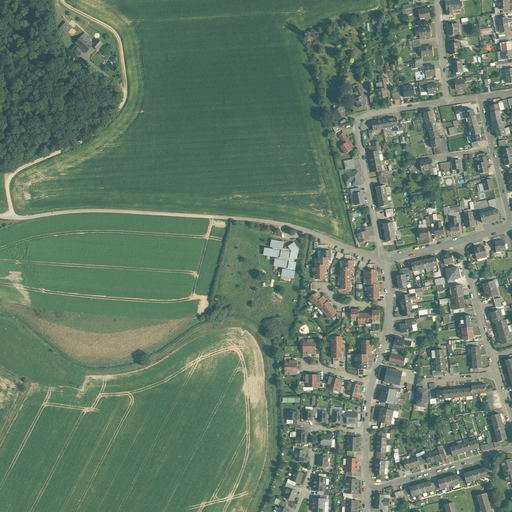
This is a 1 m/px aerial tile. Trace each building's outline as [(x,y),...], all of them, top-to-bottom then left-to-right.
[(460,0),(446,1),(446,11),(447,15),(449,15),(450,15),(453,15),(452,10),(461,10),(460,0)] [(504,0),(499,1),(499,10),(508,9),(508,0),(504,0)] [(428,9),(418,11),(420,19),(426,18),(426,20),(431,19),(428,9)] [(507,18),(498,19),(498,17),(493,18),(494,27),(499,26),(508,25),(507,18)] [(457,24),(447,25),(448,34),(458,33),(457,24)] [(508,25),(499,26),(500,33),(505,32),(510,32),(508,25)] [(430,28),(419,29),(420,39),(431,38),(430,28)] [(85,33),(77,42),(87,52),(96,43),(85,33)] [(459,43),(449,44),(451,55),(460,54),(459,48),(460,48),(459,43)] [(507,44),(502,45),(503,51),(511,49),(511,43),(507,44)] [(432,47),(421,48),(422,57),(433,56),(432,47)] [(511,49),(503,51),(504,59),(511,58),(511,49)] [(461,61),(452,62),(452,69),(453,69),(454,73),(463,72),(462,66),(461,61)] [(434,66),(428,66),(423,66),(423,67),(420,68),(421,72),(423,72),(424,76),(435,74),(434,66)] [(385,79),(384,76),(379,77),(379,80),(380,83),(377,84),(379,89),(378,90),(379,98),(387,97),(387,93),(388,93),(385,82),(387,82),(387,78),(385,79)] [(464,80),(455,82),(456,90),(465,89),(464,80)] [(428,85),(427,85),(428,92),(428,94),(434,93),(438,92),(437,84),(428,85)] [(403,87),(404,93),(404,98),(415,96),(414,85),(403,87)] [(366,100),(360,87),(355,89),(356,92),(357,92),(360,97),(355,99),(358,107),(366,104),(364,101),(366,100)] [(342,107),(337,99),(333,102),(335,105),(336,104),(339,109),(342,107)] [(498,104),(489,106),(491,113),(499,111),(500,110),(498,104)] [(339,109),(334,112),(339,119),(346,115),(344,112),(345,112),(342,107),(339,109)] [(473,109),(464,112),(466,118),(467,118),(475,116),(473,109)] [(432,111),(423,113),(424,115),(424,117),(421,118),(422,122),(422,123),(426,122),(426,124),(427,123),(435,121),(432,111)] [(491,113),(490,113),(492,122),(501,120),(499,111),(491,113)] [(475,116),(467,118),(469,127),(478,125),(476,116),(475,116)] [(392,119),(382,120),(383,128),(389,127),(389,128),(395,127),(395,126),(398,125),(397,118),(396,118),(396,119),(392,119)] [(382,120),(372,122),(374,131),(378,130),(378,129),(383,128),(382,120)] [(501,120),(492,122),(495,131),(503,129),(501,120)] [(435,121),(427,123),(429,132),(438,130),(436,121),(435,121)] [(478,125),(469,127),(471,136),(479,134),(480,134),(478,125)] [(503,129),(495,131),(497,137),(506,135),(505,128),(503,129)] [(438,130),(429,132),(432,141),(440,139),(438,130)] [(348,141),(343,134),(339,136),(341,139),(342,138),(345,143),(348,141)] [(471,136),(470,136),(472,143),(472,144),(478,143),(481,142),(480,141),(481,140),(479,134),(471,136)] [(440,139),(430,142),(432,148),(434,148),(434,151),(442,149),(441,146),(440,139)] [(345,143),(341,146),(346,154),(352,150),(350,147),(352,146),(348,141),(345,143)] [(511,152),(511,148),(502,150),(505,165),(511,163),(511,152)] [(378,151),(370,153),(372,163),(379,161),(378,155),(379,155),(378,151)] [(485,157),(480,158),(481,163),(477,164),(479,174),(488,171),(486,165),(488,165),(486,156),(485,157)] [(433,169),(431,159),(420,161),(421,171),(428,170),(428,175),(434,175),(433,169)] [(460,160),(451,161),(453,170),(457,169),(457,173),(462,172),(462,167),(461,167),(460,160)] [(379,161),(372,163),(373,172),(382,171),(381,167),(380,167),(380,166),(379,161)] [(352,172),(345,174),(346,180),(351,179),(352,186),(361,184),(358,171),(352,172)] [(491,179),(483,181),(485,190),(494,188),(491,179)] [(386,186),(376,188),(378,196),(387,194),(386,186)] [(360,193),(354,195),(355,204),(364,203),(362,193),(360,193)] [(387,194),(378,196),(380,207),(389,205),(387,194)] [(494,199),(488,201),(489,206),(491,211),(497,209),(494,199)] [(488,201),(474,204),(475,209),(475,210),(487,207),(486,206),(489,206),(488,201)] [(491,211),(480,215),(483,223),(500,218),(498,209),(497,209),(491,211)] [(472,212),(463,214),(465,221),(466,227),(475,226),(472,212)] [(393,222),(383,224),(385,233),(395,231),(393,222)] [(441,222),(436,222),(437,227),(434,228),(435,235),(444,234),(443,226),(441,227),(441,222)] [(452,224),(450,224),(451,232),(460,230),(459,223),(457,223),(452,224)] [(371,236),(368,227),(362,229),(363,232),(366,231),(367,237),(371,236)] [(428,229),(423,229),(423,228),(419,229),(420,238),(429,237),(428,229)] [(363,232),(357,234),(360,243),(368,240),(367,237),(366,231),(363,232)] [(395,231),(385,233),(386,242),(396,240),(395,231)] [(288,249),(283,248),(284,244),(284,243),(272,240),(271,240),(270,247),(272,247),(272,249),(265,248),(264,253),(264,254),(276,257),(277,257),(277,259),(275,259),(274,264),(274,265),(285,267),(284,269),(283,269),(282,274),(282,276),(293,278),(294,278),(295,271),(293,271),(293,270),(294,270),(296,262),(294,262),(295,259),(296,259),(298,249),(294,243),(288,246),(289,248),(288,249)] [(505,241),(495,242),(496,251),(501,251),(501,250),(505,250),(506,250),(505,241)] [(484,246),(474,248),(476,257),(481,256),(482,258),(487,257),(484,246)] [(451,254),(443,256),(445,264),(453,262),(451,254)] [(436,257),(430,259),(432,268),(438,266),(436,257)] [(424,260),(418,262),(420,270),(426,269),(424,260)] [(418,262),(411,263),(412,267),(413,272),(414,272),(420,270),(418,262)] [(412,267),(400,270),(402,275),(406,275),(414,273),(414,272),(413,272),(412,267)] [(397,276),(398,283),(407,282),(406,275),(402,275),(397,276)] [(494,281),(483,285),(485,291),(496,288),(494,281)] [(462,285),(451,287),(452,298),(463,296),(462,285)] [(496,288),(485,291),(487,299),(498,296),(496,288)] [(317,292),(309,298),(313,304),(315,303),(321,298),(317,292)] [(409,295),(400,296),(402,306),(411,305),(410,300),(416,299),(416,294),(409,295)] [(452,298),(451,298),(453,310),(465,308),(466,308),(463,296),(452,298)] [(323,297),(321,298),(315,303),(319,309),(321,308),(320,307),(327,302),(323,297)] [(501,298),(494,300),(496,307),(503,306),(501,298)] [(329,301),(327,302),(320,307),(321,308),(325,313),(333,307),(329,301)] [(411,305),(402,306),(404,317),(413,315),(419,314),(418,309),(412,310),(411,305)] [(503,306),(496,307),(497,311),(491,312),(494,323),(496,322),(503,320),(502,314),(506,312),(505,308),(504,309),(503,306)] [(333,307),(325,313),(329,319),(337,313),(333,307)] [(462,328),(472,327),(471,315),(460,316),(462,328)] [(503,320),(496,322),(498,329),(507,326),(505,320),(503,320)] [(406,324),(400,325),(401,332),(407,332),(413,331),(412,325),(412,323),(406,324)] [(507,326),(498,329),(499,335),(508,333),(509,332),(507,326)] [(472,327),(462,328),(463,340),(474,339),(472,327)] [(508,333),(499,335),(502,344),(511,341),(511,339),(510,332),(509,332),(508,333)] [(404,339),(396,337),(394,344),(399,345),(402,346),(403,346),(403,345),(404,340),(404,339)] [(405,358),(391,354),(389,362),(403,366),(405,358)] [(481,361),(473,362),(473,369),(479,368),(481,368),(481,361)] [(400,385),(403,369),(386,366),(383,382),(400,385)] [(337,378),(330,376),(328,383),(326,388),(333,390),(337,378)] [(344,380),(337,378),(333,390),(340,392),(342,387),(344,380)] [(356,384),(349,382),(347,388),(346,394),(353,396),(356,384)] [(363,386),(356,384),(353,396),(359,398),(361,393),(363,386)] [(395,390),(384,388),(382,395),(394,397),(395,390)] [(429,389),(419,388),(416,406),(426,407),(429,389)] [(444,390),(437,391),(437,399),(439,399),(439,402),(445,402),(444,399),(444,390)] [(394,397),(382,395),(381,401),(391,404),(392,401),(393,401),(394,397)] [(295,402),(295,406),(300,406),(300,398),(282,397),(282,402),(295,402)] [(394,410),(382,408),(380,415),(392,417),(394,410)] [(313,410),(305,410),(304,420),(312,420),(313,410)] [(299,412),(294,412),(293,411),(291,411),(290,411),(288,411),(287,419),(293,420),(293,424),(297,424),(298,420),(299,412)] [(327,412),(319,411),(318,421),(326,422),(327,412)] [(334,411),(333,414),(333,415),(332,415),(332,417),(333,418),(333,422),(341,422),(341,418),(342,411),(341,411),(334,411)] [(348,412),(347,418),(347,423),(356,423),(357,413),(356,413),(355,412),(353,412),(352,413),(348,412)] [(507,439),(500,414),(491,416),(498,441),(498,442),(500,441),(507,439)] [(392,417),(380,415),(379,422),(381,423),(387,424),(389,424),(391,424),(392,417)] [(304,432),(297,432),(297,437),(295,438),(295,441),(297,442),(297,443),(306,443),(307,432),(304,432)] [(332,436),(322,435),(321,444),(324,444),(325,445),(327,445),(328,444),(331,444),(332,444),(332,439),(332,436)] [(473,450),(480,448),(477,440),(471,442),(473,450)] [(466,452),(473,450),(471,442),(464,444),(466,452)] [(460,454),(466,452),(464,444),(458,446),(460,454)] [(453,456),(460,454),(458,446),(451,448),(451,449),(453,455),(453,456)] [(302,451),(296,450),(296,451),(296,455),(295,456),(295,459),(295,460),(304,461),(304,457),(305,456),(304,455),(305,451),(302,451)] [(439,451),(432,453),(434,461),(441,459),(441,458),(439,451)] [(432,453),(425,454),(425,455),(428,462),(428,463),(434,461),(432,453)] [(323,457),(319,456),(318,466),(323,467),(324,468),(326,468),(327,467),(327,466),(328,465),(329,463),(328,462),(328,457),(323,457)] [(417,457),(410,459),(412,467),(419,465),(417,457)] [(511,460),(511,458),(501,461),(502,463),(507,480),(507,481),(511,480),(511,460)] [(410,459),(403,461),(405,469),(406,469),(412,467),(410,459)] [(485,468),(464,474),(464,475),(466,480),(467,483),(488,476),(487,475),(486,469),(485,468)] [(303,473),(296,470),(295,473),(293,474),(293,476),(293,477),(292,480),(297,482),(300,483),(303,473)] [(457,475),(438,480),(438,481),(440,487),(440,489),(459,484),(459,482),(457,477),(457,475)] [(431,481),(409,487),(410,488),(411,494),(412,496),(433,490),(433,489),(431,483),(431,481)] [(294,490),(289,488),(288,489),(286,492),(287,492),(285,497),(286,498),(287,498),(289,499),(293,500),(297,491),(294,490)] [(405,496),(403,490),(394,493),(396,498),(405,496)] [(488,492),(478,494),(483,511),(484,511),(492,510),(493,510),(488,492)] [(288,504),(279,500),(277,505),(280,506),(281,506),(286,508),(288,504)] [(457,511),(455,502),(445,504),(447,511),(457,511)]
